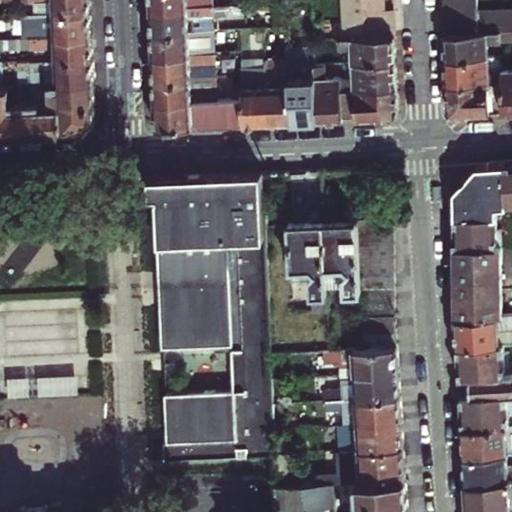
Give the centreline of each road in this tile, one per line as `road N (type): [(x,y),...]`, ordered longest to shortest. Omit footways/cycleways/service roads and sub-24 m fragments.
road 1 (residential): [(422,139),(444,511)]
road 2 (residential): [(422,139),(126,153)]
road 3 (residential): [(121,0),(126,153)]
road 4 (residential): [(414,0),(422,139)]
road 5 (residential): [(126,153),(0,159)]
